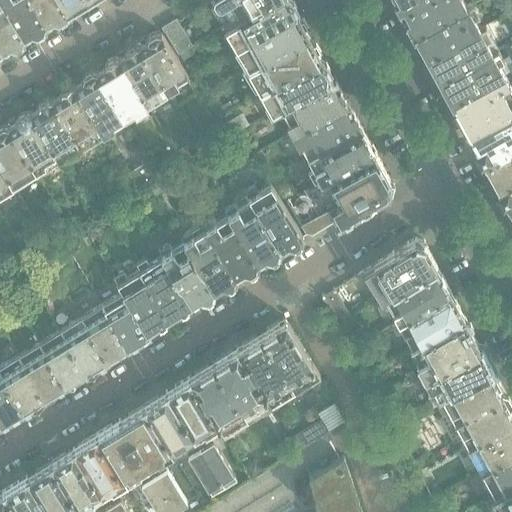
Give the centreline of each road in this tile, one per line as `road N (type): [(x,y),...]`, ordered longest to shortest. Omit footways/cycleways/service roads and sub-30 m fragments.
road 1 (residential): [(0,456),(447,184)]
road 2 (residential): [(345,0),(447,184)]
road 3 (residential): [(0,89),(144,0)]
road 4 (residential): [(447,184),(511,302)]
